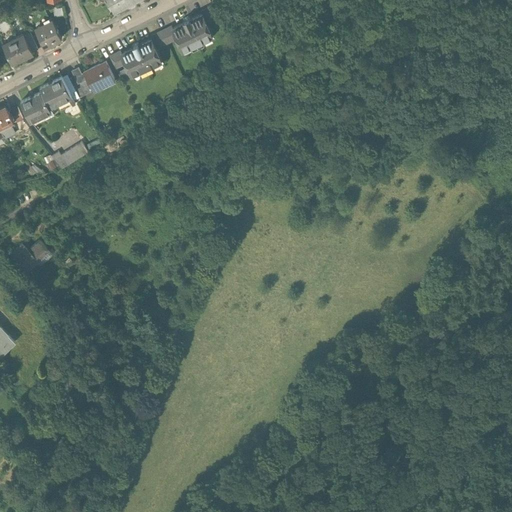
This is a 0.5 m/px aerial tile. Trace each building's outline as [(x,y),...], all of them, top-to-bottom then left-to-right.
[(132,0),(109,0),(115,11),(133,1),(132,0)] [(211,4),(201,9),(202,11),(202,10),(207,19),(217,14),(211,4)] [(173,25),(172,26),(176,34),(182,47),(191,42),(191,44),(194,44),(204,40),(205,38),(204,36),(213,32),(207,19),(202,10),(202,11),(191,17),(190,15),(184,18),(184,20),(173,25)] [(53,19),(36,28),(44,45),(62,37),(53,19)] [(172,24),(160,30),(166,40),(176,34),(172,26),(173,25),(172,24)] [(160,30),(150,34),(151,36),(152,36),(156,45),(166,40),(160,30)] [(38,47),(30,31),(25,33),(33,50),(38,47)] [(25,35),(18,39),(17,36),(3,43),(12,62),(33,51),(33,50),(25,33),(24,32),(24,33),(25,35)] [(139,40),(132,44),(133,45),(121,51),(125,60),(131,72),(140,68),(141,69),(143,69),(153,65),(154,63),(153,61),(162,57),(156,45),(152,36),(151,36),(140,42),(139,40)] [(120,50),(110,55),(115,65),(125,60),(121,51),(120,50)] [(106,59),(83,70),(86,76),(83,77),(78,80),(84,92),(103,83),(101,81),(113,75),(115,78),(115,77),(106,59)] [(78,66),(72,69),(76,76),(78,80),(83,77),(78,66)] [(42,89),(20,99),(30,118),(51,107),(49,104),(56,101),(60,109),(75,101),(62,75),(40,86),(42,89)] [(78,80),(76,76),(71,79),(79,94),(84,92),(78,80)] [(5,103),(0,105),(0,125),(13,119),(5,103)] [(17,106),(11,108),(11,111),(16,120),(22,117),(17,106)] [(123,134),(104,146),(108,152),(119,145),(119,143),(118,142),(126,137),(123,134)] [(29,252),(22,245),(16,251),(19,254),(13,260),(26,274),(27,273),(25,271),(35,260),(41,266),(53,254),(41,241),(29,252)] [(0,347),(9,339),(0,330),(0,347)] [(91,420),(82,412),(79,416),(88,424),(91,420)]
